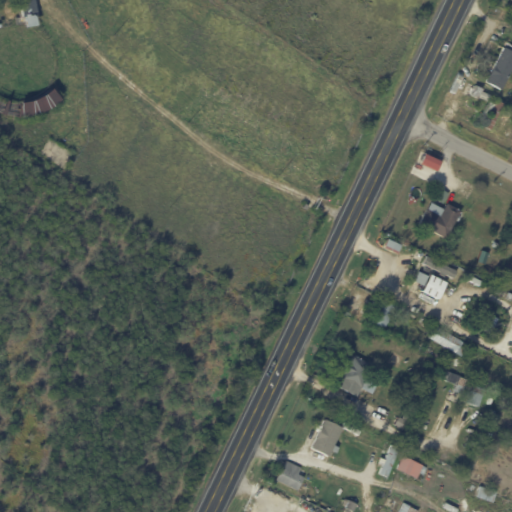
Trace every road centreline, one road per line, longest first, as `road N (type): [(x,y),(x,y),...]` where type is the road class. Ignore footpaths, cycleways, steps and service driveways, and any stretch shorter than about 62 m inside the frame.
road 1 (secondary): [(458,0),(205,511)]
road 2 (residential): [(401,117),(511,171)]
